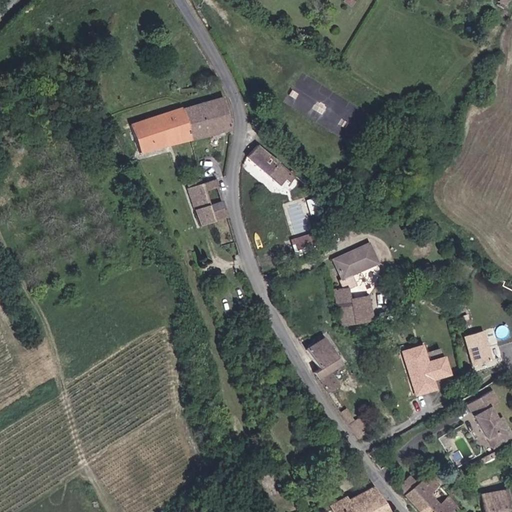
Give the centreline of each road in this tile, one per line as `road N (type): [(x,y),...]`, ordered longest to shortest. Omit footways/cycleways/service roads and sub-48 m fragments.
road 1 (unclassified): [(405,511),(311,381),(251,265),(234,194),(242,115),(182,0)]
road 2 (unknown): [(261,286),(367,237),(383,243),(389,263),(377,304)]
